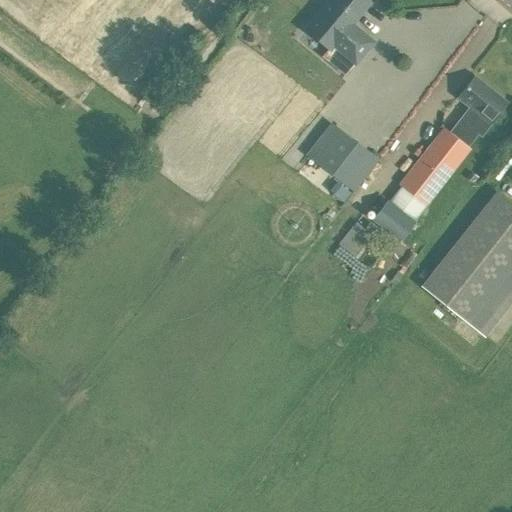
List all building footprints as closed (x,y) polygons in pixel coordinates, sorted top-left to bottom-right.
[(355,63),(373,42),(352,24),(369,3),(365,0),(329,0),(306,28),(330,49),(334,45),(355,63)] [(482,136),(508,102),(475,77),(458,98),(477,113),(473,118),(467,113),(451,133),(444,128),(400,184),(426,205),(471,149),(468,147),(479,133),(482,136)] [(307,155),(354,192),(379,159),(331,123),(307,155)] [(472,172),(468,177),(474,181),(478,176),(472,172)] [(331,191),(344,202),(351,193),(338,182),(331,191)] [(484,334),(511,299),(511,204),(497,193),(423,285),(484,334)] [(403,241),(416,223),(386,201),(373,219),(403,241)] [(358,259),(380,230),(370,222),(347,251),(358,259)]
